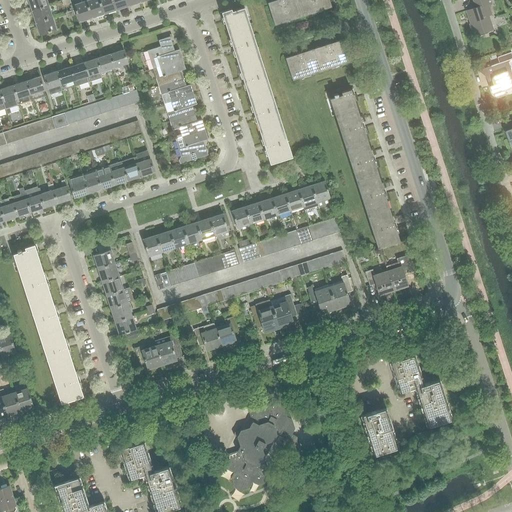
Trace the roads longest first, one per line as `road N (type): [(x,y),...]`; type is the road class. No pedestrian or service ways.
road 1 (residential): [(120,410),(66,225),(220,170),(228,159),(226,128),(185,9)]
road 2 (tertiary): [(120,410),(451,300)]
road 3 (tertiary): [(451,300),(360,0)]
road 4 (residential): [(511,202),(444,0)]
road 5 (residential): [(511,458),(462,310),(451,300)]
road 6 (residential): [(27,61),(185,9)]
